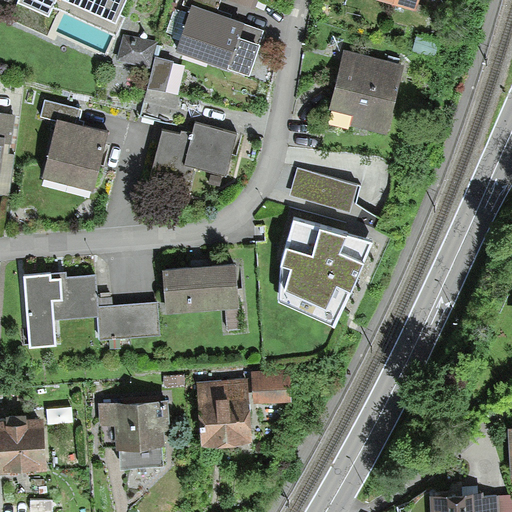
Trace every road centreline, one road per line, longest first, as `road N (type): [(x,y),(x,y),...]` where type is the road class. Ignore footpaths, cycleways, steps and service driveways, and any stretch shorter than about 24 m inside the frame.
road 1 (residential): [(0,243),(209,227),(256,194),(301,0)]
road 2 (secondary): [(499,155),(328,508)]
